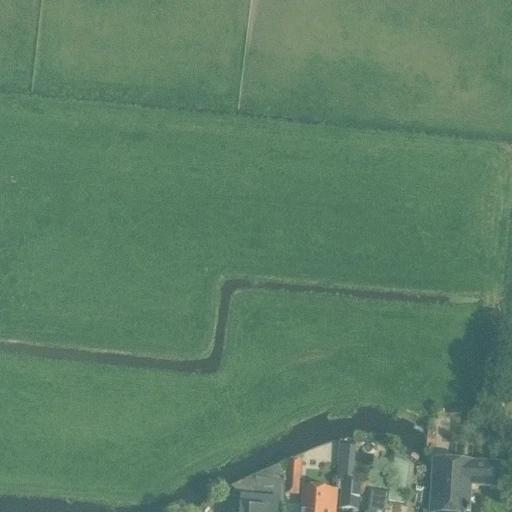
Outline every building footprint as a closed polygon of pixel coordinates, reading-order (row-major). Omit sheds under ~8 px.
[(412,454),(410,458),(416,462),(419,458),(412,454)] [(288,461),(285,497),(298,498),(301,463),(288,461)] [(393,461),(387,503),(403,505),(405,495),(408,473),(409,467),(393,461)] [(434,462),(430,511),(469,511),(470,509),(467,508),(469,487),(499,489),(500,467),(434,462)] [(338,472),(337,482),(351,483),(352,473),(338,472)] [(241,511),(240,511),(239,511),(273,511),(274,502),(283,503),(285,481),(255,480),(254,500),(244,499),(243,511),(241,511)] [(342,484),(340,511),(357,511),(358,511),(361,485),(342,484)] [(303,489),(300,511),(334,511),(336,492),(303,489)] [(384,511),(387,496),(371,493),(367,511),(384,511)] [(417,494),(415,503),(423,504),(425,495),(417,494)]
